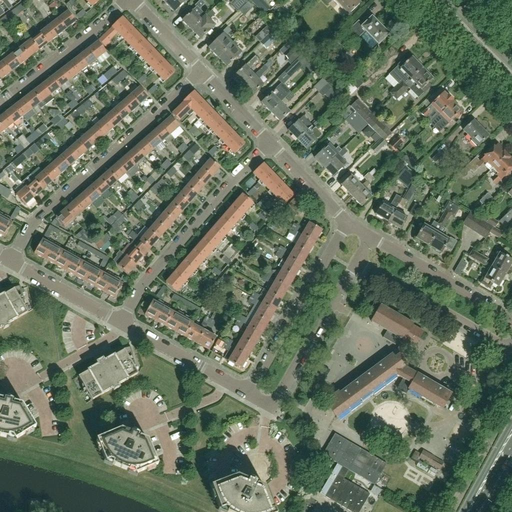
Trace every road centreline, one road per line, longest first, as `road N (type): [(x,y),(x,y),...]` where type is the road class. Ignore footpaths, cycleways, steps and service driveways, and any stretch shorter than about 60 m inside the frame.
road 1 (residential): [(10,262),(36,218),(201,72)]
road 2 (residential): [(120,323),(141,285),(269,142)]
road 3 (residential): [(247,394),(346,223)]
road 4 (residential): [(247,394),(275,402),(357,262)]
road 5 (residential): [(511,349),(357,262)]
road 6 (residential): [(0,102),(128,0)]
road 7 (residential): [(511,320),(371,239)]
road 8 (residential): [(511,109),(406,0)]
road 9 (residential): [(247,394),(120,323)]
road 10 (residential): [(120,323),(10,262)]
